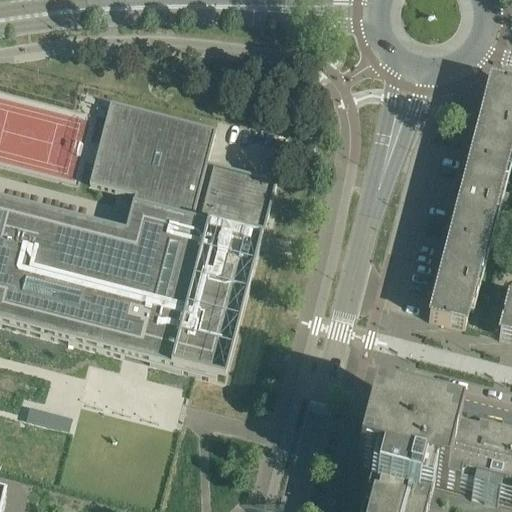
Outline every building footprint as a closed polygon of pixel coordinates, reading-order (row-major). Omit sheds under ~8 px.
[(511,93),(489,88),(469,167),(505,176),(511,148),(511,93)] [(0,204),(0,328),(224,386),(264,234),(216,222),(214,231),(192,225),(215,134),(110,107),(89,188),(126,198),(134,200),(125,237),(116,235),(0,204)] [(469,167),(449,245),(485,254),(505,176),(469,167)] [(209,188),(201,218),(216,222),(264,234),(268,219),(276,186),(248,179),(213,169),(211,179),(220,181),(217,190),(209,188)] [(464,333),(485,254),(449,245),(428,324),(464,333)] [(498,342),(511,345),(511,305),(507,305),(498,342)] [(363,511),(510,511),(511,506),(511,450),(372,415),(356,475),(372,480),(363,511)]
